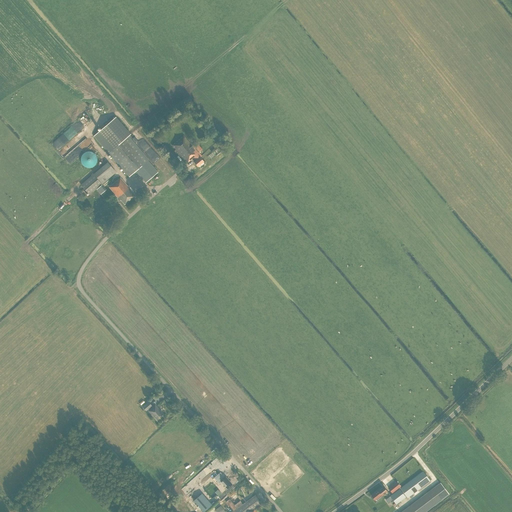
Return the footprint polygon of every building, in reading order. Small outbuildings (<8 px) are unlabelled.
[(131,134),(116,117),(93,137),(129,177),(135,172),(140,177),(141,177),(143,178),(146,178),(148,178),(150,178),(152,177),(158,172),(148,160),(149,160),(128,137),(131,134)] [(80,121),(55,140),(66,155),(68,154),(66,153),(69,150),(71,152),(75,149),(76,150),(68,157),(71,161),(81,153),(76,146),(83,141),(77,133),(85,127),(80,121)] [(136,132),(142,140),(146,137),(141,129),(136,132)] [(192,146),(184,135),(172,145),(186,163),(190,160),(190,161),(194,158),(196,160),(194,162),(198,167),(204,162),(200,157),(202,156),(199,152),(202,150),(199,146),(195,148),(193,145),(192,146)] [(171,153),(165,146),(162,148),(169,156),(171,153)] [(87,168),(89,168),(91,168),(93,167),(95,165),(96,163),(97,161),(97,159),(96,157),(95,155),(93,153),(91,152),(89,152),(87,152),(84,153),(83,155),(81,157),(81,159),(81,161),(81,163),(83,165),(84,167),(87,168)] [(108,162),(94,174),(102,184),(116,173),(108,162)] [(86,172),(83,169),(75,176),(78,180),(86,172)] [(106,190),(93,175),(81,185),(90,195),(96,189),(101,195),(106,190)] [(125,205),(135,196),(132,193),(133,193),(120,178),(109,188),(121,201),(121,200),(125,205)] [(153,407),(152,406),(149,402),(143,407),(146,411),(148,409),(149,410),(148,411),(151,414),(152,414),(157,420),(162,415),(159,411),(155,405),(153,407)] [(423,471),(400,488),(407,498),(430,481),(423,471)] [(220,473),(214,478),(219,483),(221,482),(227,488),(232,484),(225,477),(225,478),(220,473)] [(401,486),(397,481),(388,488),(392,493),(401,486)] [(424,511),(449,494),(440,483),(401,511),(424,511)] [(383,486),(371,496),(375,500),(376,499),(376,500),(382,496),(387,492),(384,487),(383,486)] [(396,504),(406,497),(399,489),(389,496),(396,504)] [(202,494),(194,501),(204,511),(211,505),(202,494)] [(225,511),(221,506),(216,509),(217,511),(256,511),(255,509),(262,504),(255,495),(242,504),(240,501),(234,505),(230,499),(229,499),(226,501),(233,511),(231,511),(225,511)]
